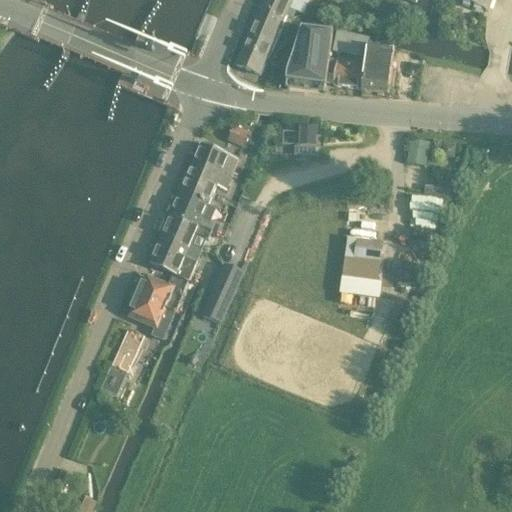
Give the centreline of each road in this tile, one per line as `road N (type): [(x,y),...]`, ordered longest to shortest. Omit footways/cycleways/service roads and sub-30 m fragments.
road 1 (unclassified): [(26,511),(204,92)]
road 2 (tertiary): [(204,92),(511,125)]
road 3 (tertiary): [(45,24),(204,92)]
